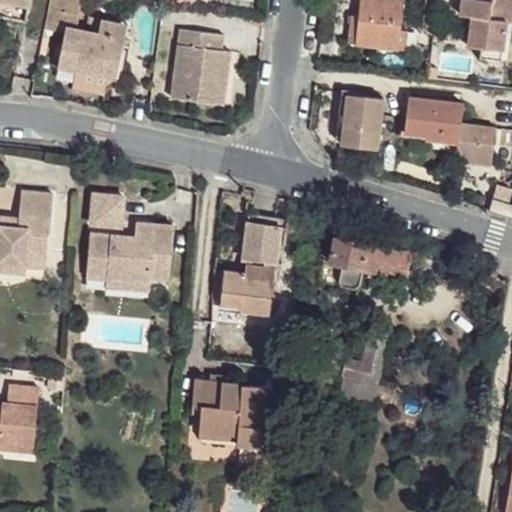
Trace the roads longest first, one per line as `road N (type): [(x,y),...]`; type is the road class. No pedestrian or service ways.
road 1 (residential): [(0,116),(267,167)]
road 2 (residential): [(267,167),(511,239)]
road 3 (residential): [(267,167),(287,0)]
